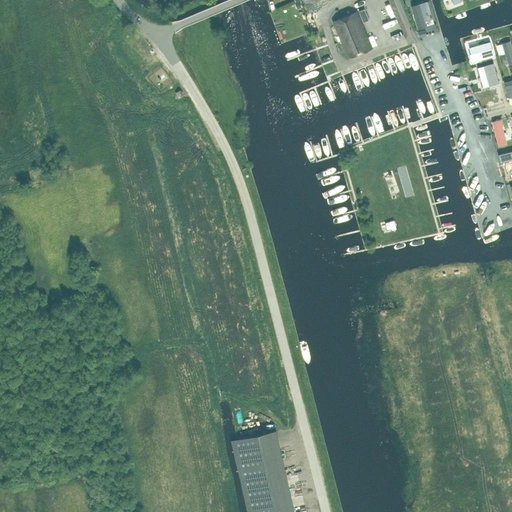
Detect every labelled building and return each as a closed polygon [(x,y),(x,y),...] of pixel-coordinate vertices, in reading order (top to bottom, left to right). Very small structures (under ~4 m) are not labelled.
[(225,0),(224,0),(220,2),(224,11),(229,9),(225,0)] [(428,0),(427,0),(411,5),(420,37),(437,32),(428,0)] [(333,21),(349,58),(372,48),(356,11),(333,21)] [(386,22),(392,20),(388,12),(383,14),(386,22)] [(386,25),(393,40),(399,37),(392,22),(386,25)] [(489,65),(474,67),(476,81),(491,80),(489,65)] [(485,100),(480,102),(484,112),(489,110),(485,100)] [(511,149),(498,153),(501,163),(511,160),(511,149)] [(238,438),(255,511),(292,511),(273,430),(238,438)]
